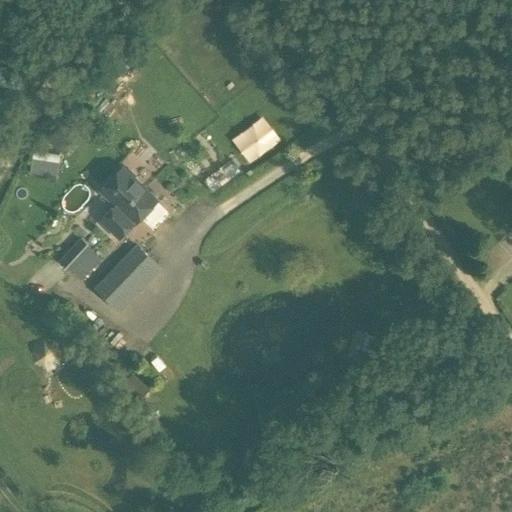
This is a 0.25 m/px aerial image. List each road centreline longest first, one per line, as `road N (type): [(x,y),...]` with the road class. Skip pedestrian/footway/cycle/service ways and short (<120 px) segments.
road 1 (track): [(511,349),(270,0)]
road 2 (track): [(0,183),(39,101),(118,0)]
